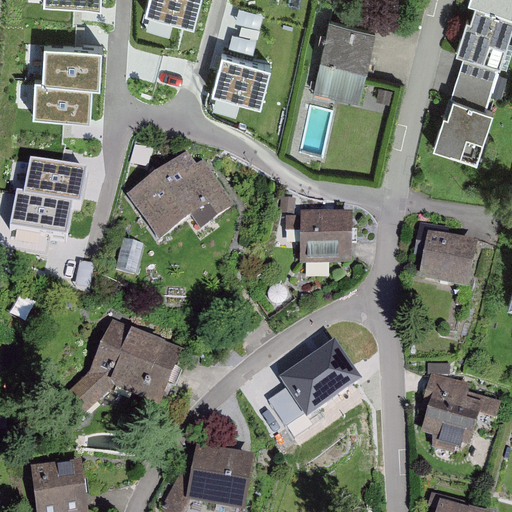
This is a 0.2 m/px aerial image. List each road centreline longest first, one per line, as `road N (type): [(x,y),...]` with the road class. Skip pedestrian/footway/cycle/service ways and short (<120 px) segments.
road 1 (residential): [(386,302),(331,316),(225,389),(153,473),(136,511)]
road 2 (residential): [(386,302),(394,204),(443,0)]
road 3 (residential): [(394,511),(386,302)]
